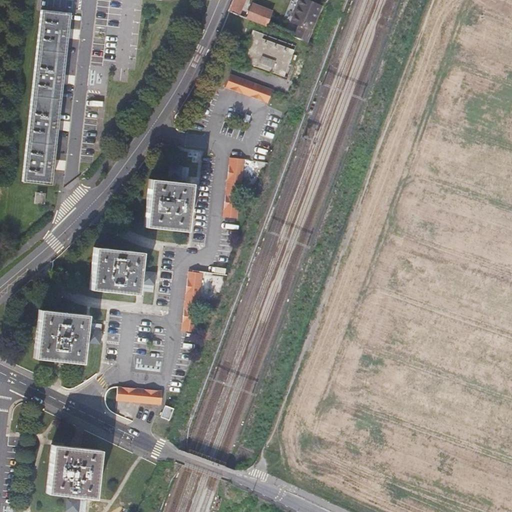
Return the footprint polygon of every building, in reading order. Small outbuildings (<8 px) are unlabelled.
[(228,0),(223,12),(223,14),(263,30),(273,5),(259,0),(228,0)] [(34,13),(16,181),(43,184),(61,16),(34,13)] [(239,64),(281,80),(291,53),(250,37),(239,64)] [(275,91),(233,75),(228,88),(270,104),(275,91)] [(237,219),(245,160),(231,158),(223,218),(237,219)] [(178,179),(179,166),(167,165),(166,178),(168,178),(178,179)] [(167,184),(146,182),(142,230),(183,233),(188,185),(180,185),(167,184)] [(29,192),(28,202),(37,204),(39,193),(29,192)] [(147,297),(147,288),(148,276),(150,256),(104,252),(101,293),(147,297)] [(194,331),(204,272),(190,270),(185,296),(184,304),(180,329),(194,331)] [(156,276),(148,276),(147,288),(155,289),(156,276)] [(90,366),(92,343),(94,328),(94,318),(45,314),(41,361),(90,366)] [(102,329),(94,328),(92,343),(100,344),(102,329)] [(119,386),(116,399),(161,407),(163,393),(119,386)] [(166,406),(165,409),(161,418),(170,421),(174,409),(166,406)] [(54,445),(48,493),(96,498),(101,451),(54,445)]
